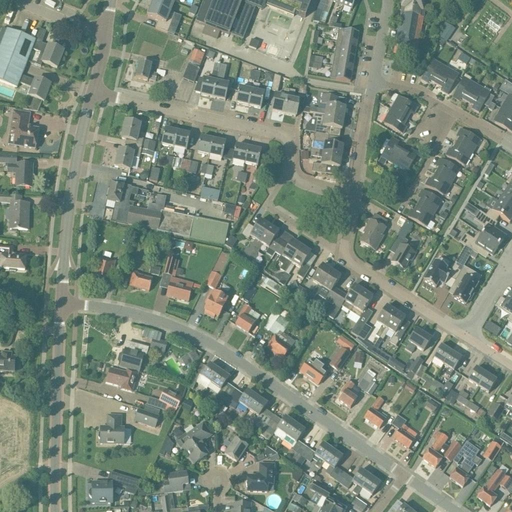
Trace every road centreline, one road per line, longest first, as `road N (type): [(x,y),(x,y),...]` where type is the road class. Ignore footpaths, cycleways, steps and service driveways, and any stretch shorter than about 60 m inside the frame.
road 1 (unclassified): [(403,475),(204,340),(130,313),(61,303)]
road 2 (residential): [(289,170),(290,150),(279,134),(91,93)]
road 3 (tertiary): [(61,303),(68,203),(91,93)]
road 4 (tertiary): [(54,511),(61,303)]
road 5 (residential): [(466,337),(343,259)]
road 6 (residential): [(343,259),(266,205),(289,170)]
